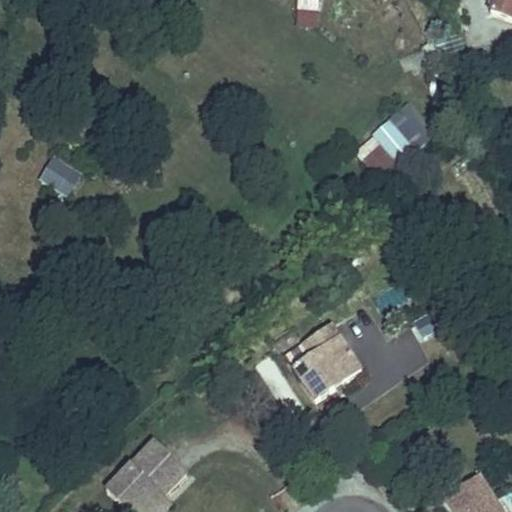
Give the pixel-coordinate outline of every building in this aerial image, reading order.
[(319,30),(318,0),(294,0),(295,30),(319,30)] [(406,106),(353,156),(382,186),(435,136),(406,106)] [(39,183),(68,199),(82,174),(53,157),(39,183)] [(333,327),(317,338),(327,352),(315,361),(297,373),(318,402),(364,368),(333,327)] [(327,352),(317,338),(305,347),(315,361),(327,352)] [(110,491),(131,511),(145,511),(164,493),(169,498),(192,474),(159,442),(110,491)] [(502,511),(480,478),(447,499),(455,511),(502,511)] [(164,493),(145,511),(165,511),(175,503),(169,498),(164,493)]
